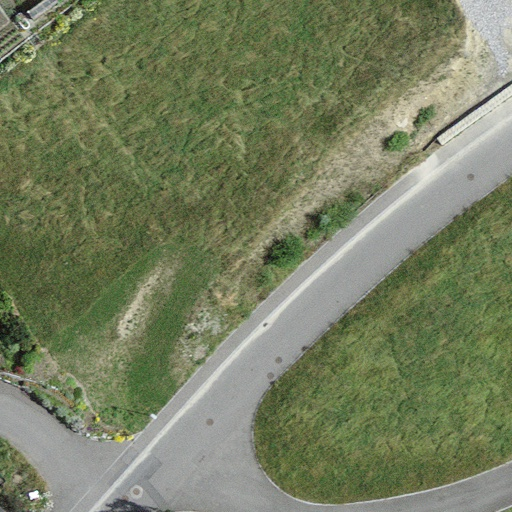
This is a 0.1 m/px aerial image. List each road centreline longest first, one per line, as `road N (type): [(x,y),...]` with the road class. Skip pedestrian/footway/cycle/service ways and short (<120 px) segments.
road 1 (residential): [(174,458),(209,411),(409,227),(511,148)]
road 2 (residential): [(105,511),(52,443),(0,410)]
